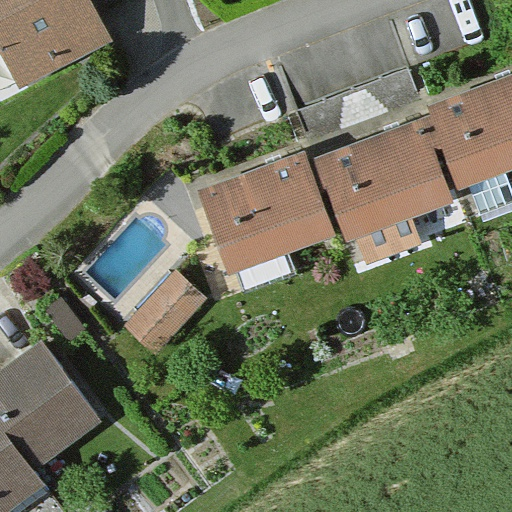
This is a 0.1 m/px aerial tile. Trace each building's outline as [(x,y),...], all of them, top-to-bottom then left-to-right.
[(0,0),(0,53),(21,92),(113,44),(90,0),(0,0)] [(511,172),(511,78),(429,109),(459,191),(511,172)] [(457,205),(428,122),(319,160),(349,246),(354,244),(364,272),(420,252),(410,222),(457,205)] [(338,240),(308,155),(203,192),(233,276),(338,240)] [(204,308),(175,282),(125,336),(155,362),(204,308)] [(101,430),(40,348),(0,377),(0,511),(17,511),(46,492),(36,478),(101,430)]
